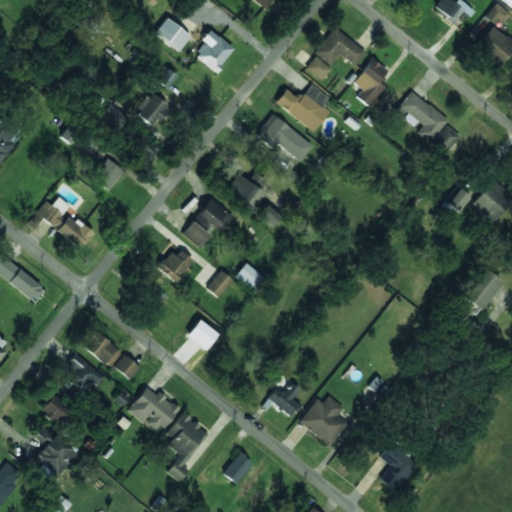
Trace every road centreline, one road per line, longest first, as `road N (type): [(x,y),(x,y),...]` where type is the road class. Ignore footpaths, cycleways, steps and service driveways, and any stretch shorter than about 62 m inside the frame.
road 1 (residential): [(0,396),(319,0)]
road 2 (residential): [(350,511),(0,218)]
road 3 (residential): [(511,127),(357,0)]
